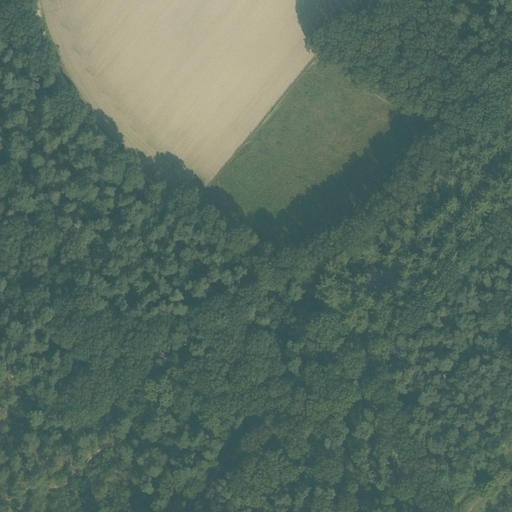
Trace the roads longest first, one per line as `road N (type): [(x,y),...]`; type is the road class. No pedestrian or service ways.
road 1 (track): [(33,0),(54,68),(122,157),(211,236),(327,303)]
road 2 (track): [(423,511),(359,356)]
road 3 (track): [(359,356),(390,329),(384,282),(412,253)]
